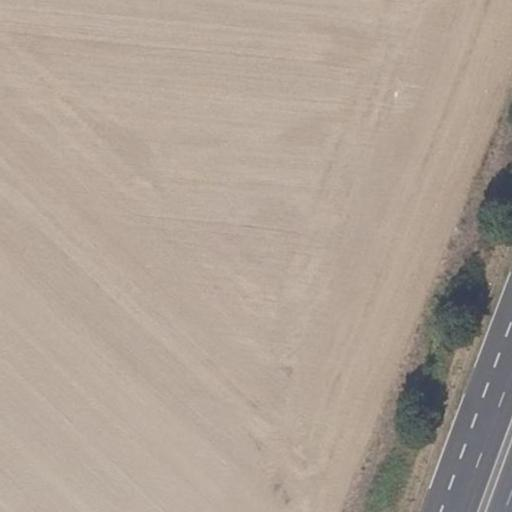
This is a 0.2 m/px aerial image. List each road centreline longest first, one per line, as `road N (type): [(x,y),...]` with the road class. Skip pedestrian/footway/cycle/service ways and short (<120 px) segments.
road 1 (unknown): [(374,511),(427,321),(511,108)]
road 2 (primary): [(511,373),(460,511)]
